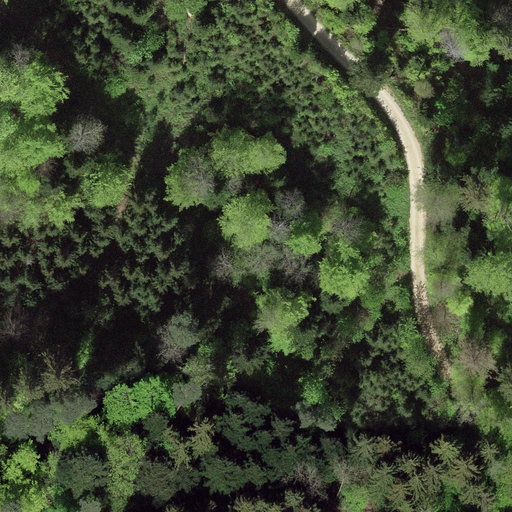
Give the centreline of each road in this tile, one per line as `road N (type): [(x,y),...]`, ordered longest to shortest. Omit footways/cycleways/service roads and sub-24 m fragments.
road 1 (track): [(305,0),(385,84),(414,137),(431,221),(429,311),(511,465)]
road 2 (track): [(303,414),(139,130),(70,42),(18,0)]
